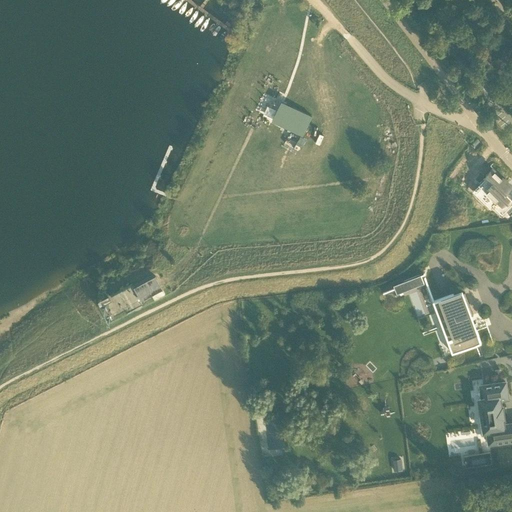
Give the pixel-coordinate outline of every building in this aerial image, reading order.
[(510,0),(503,0),(508,11),(511,8),(511,0),(511,1),(510,0)] [(312,114),(283,101),(275,120),(304,132),(312,114)] [(484,179),(476,184),(490,205),(485,208),(492,219),(507,209),(506,207),(505,208),(496,195),(504,189),(499,182),(493,174),(492,172),(483,178),(484,179)] [(421,275),(394,285),(397,294),(424,283),(421,275)] [(163,290),(162,287),(156,277),(134,288),(141,302),(163,290)] [(434,301),(433,301),(439,317),(446,315),(455,338),(453,339),(453,340),(448,341),(452,353),(482,343),(477,330),(475,331),(470,317),(472,316),(473,315),(465,293),(463,293),(462,291),(454,294),(434,301)] [(100,307),(111,301),(109,297),(98,303),(100,307)] [(508,398),(505,382),(494,384),(487,385),(488,398),(480,399),(481,407),(479,407),(482,423),(483,423),(484,431),(488,430),(490,443),(511,439),(511,423),(504,425),(503,417),(504,417),(502,406),(501,406),(500,399),(508,398)] [(490,452),(464,456),(466,468),(492,464),(490,452)]
